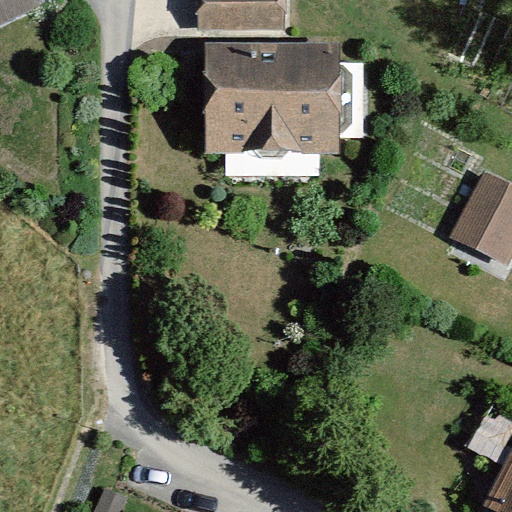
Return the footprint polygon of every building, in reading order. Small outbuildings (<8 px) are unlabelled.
[(38,0),(0,0),(0,30),(41,5),(38,0)] [(196,0),(197,37),(280,37),(280,0),(196,0)] [(327,59),(200,60),(201,161),(328,160),(327,59)] [(511,258),(511,208),(475,191),(448,247),(504,274),(511,258)] [(511,511),(511,462),(490,511),(511,511)]
